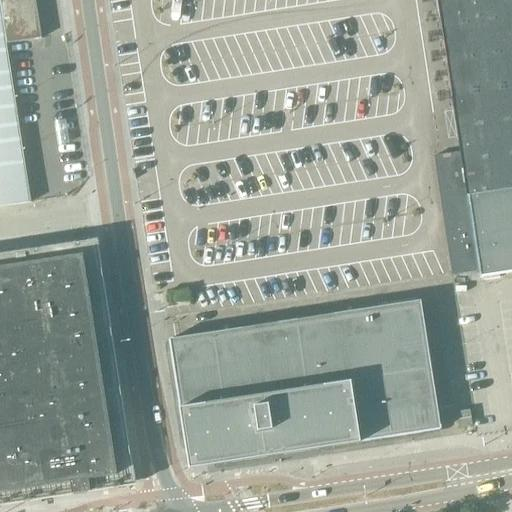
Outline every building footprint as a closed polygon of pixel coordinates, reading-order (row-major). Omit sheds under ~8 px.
[(0,0),(0,4),(6,45),(41,39),(34,0),(0,0)] [(511,0),(436,0),(461,153),(434,158),(451,276),(479,272),(480,279),(511,274),(511,0)] [(0,4),(0,207),(30,203),(6,45),(0,4)] [(0,504),(70,493),(71,496),(89,493),(89,490),(121,485),(129,474),(103,304),(101,304),(100,297),(97,276),(99,276),(95,255),(84,246),(0,259),(0,504)] [(188,291),(169,293),(171,305),(190,302),(188,291)] [(182,457),(185,476),(210,473),(210,472),(436,437),(437,437),(437,433),(436,433),(417,309),(170,347),(170,346),(166,347),(183,457),(182,457)] [(456,413),(458,428),(471,426),(469,411),(456,413)]
